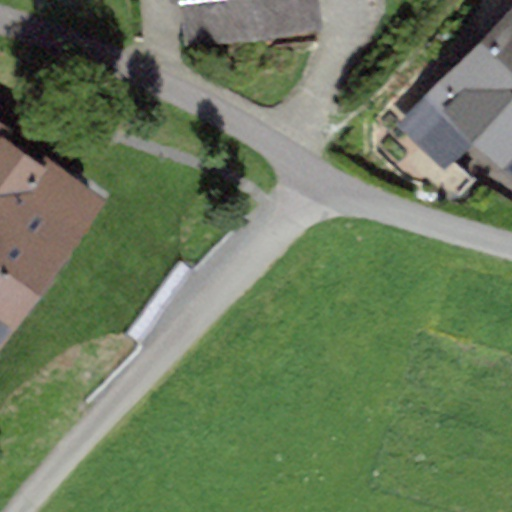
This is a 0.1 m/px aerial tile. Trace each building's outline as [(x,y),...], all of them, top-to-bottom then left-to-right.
[(229,6),(279,0),(195,0),(198,22),(230,18),(229,6)] [(511,24),(494,44),(511,61),(511,24)] [(511,61),(494,44),(451,86),(511,147),(511,61)] [(432,98),(412,123),(482,181),(503,156),(432,98)] [(0,299),(77,195),(0,138),(0,299)] [(158,383),(100,459),(170,511),(214,511),(257,457),(158,383)]
